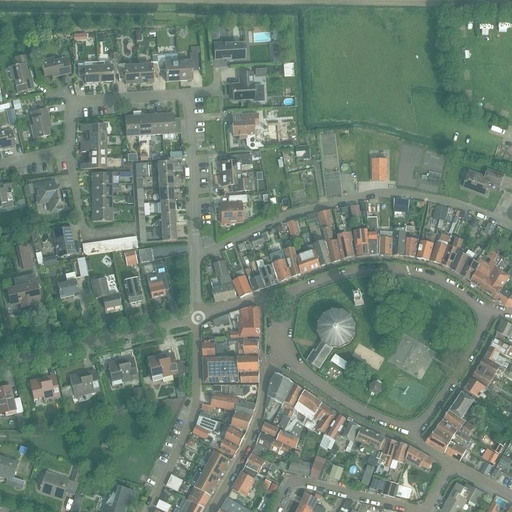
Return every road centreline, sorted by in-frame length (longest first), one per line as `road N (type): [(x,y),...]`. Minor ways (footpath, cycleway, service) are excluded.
road 1 (residential): [(511,226),(455,204),(372,194),(276,220),(196,256)]
road 2 (residential): [(196,256),(186,99),(94,97)]
road 3 (residential): [(486,314),(434,275),(407,269),(347,272),(282,294)]
road 4 (residential): [(148,511),(195,400),(197,318)]
road 5 (residential): [(0,364),(197,318)]
road 6 (residential): [(210,511),(251,438),(269,369),(282,355)]
road 7 (residential): [(276,511),(298,482),(416,511)]
road 8 (residential): [(415,433),(355,406),(282,355)]
road 9 (residential): [(415,433),(477,342),(486,314)]
road 10 (residential): [(136,230),(85,234),(68,149)]
